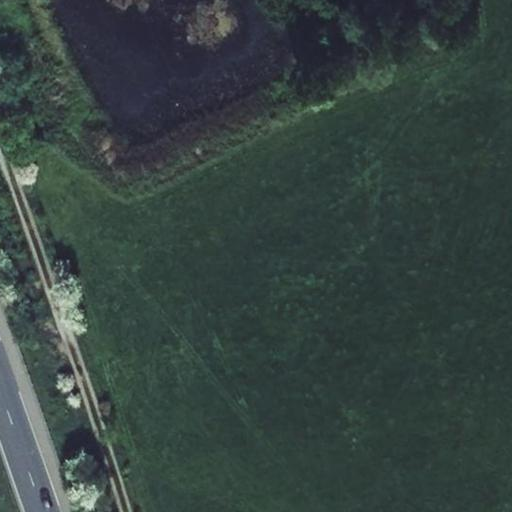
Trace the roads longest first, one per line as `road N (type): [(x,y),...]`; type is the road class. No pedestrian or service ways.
road 1 (track): [(107,511),(0,188)]
road 2 (motorway): [(42,511),(0,389)]
